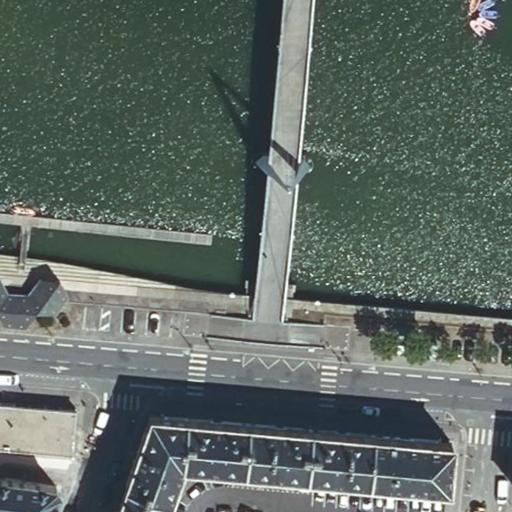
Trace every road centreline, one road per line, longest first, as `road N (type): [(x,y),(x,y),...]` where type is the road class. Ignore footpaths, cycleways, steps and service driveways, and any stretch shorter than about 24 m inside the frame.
road 1 (secondary): [(136,370),(491,401)]
road 2 (residential): [(136,370),(84,511)]
road 3 (unknown): [(206,511),(221,496),(242,494),(347,511)]
road 4 (secondary): [(0,359),(136,370)]
